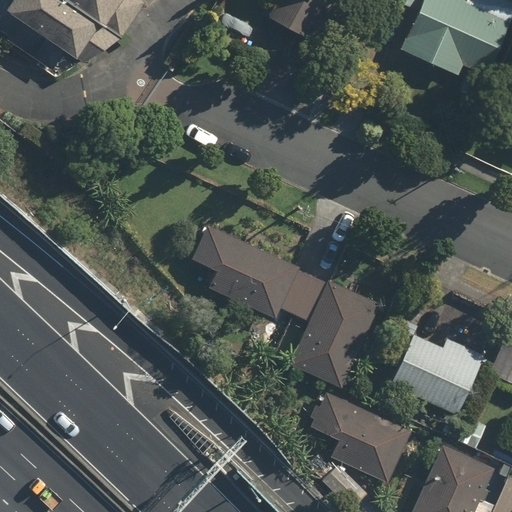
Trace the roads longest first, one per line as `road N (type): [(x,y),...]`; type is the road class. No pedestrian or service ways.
road 1 (motorway): [(0,237),(188,390),(310,511)]
road 2 (residential): [(138,67),(511,243)]
road 3 (motorway): [(0,346),(170,511)]
road 4 (residential): [(138,67),(43,102),(0,83)]
